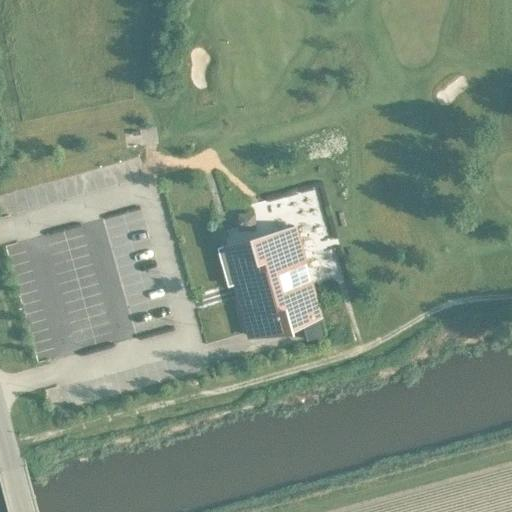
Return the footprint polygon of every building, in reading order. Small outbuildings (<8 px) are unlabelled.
[(0,107),(0,138),(123,123),(119,92),(0,107)] [(88,163),(0,183),(0,203),(93,182),(88,163)] [(219,200),(202,202),(204,217),(221,215),(219,200)] [(89,206),(95,229),(114,224),(108,202),(89,206)] [(292,224),(221,244),(246,333),(298,318),(304,337),(322,331),(310,287),(292,224)] [(95,234),(110,288),(131,282),(134,292),(150,288),(147,276),(130,281),(116,228),(95,234)]
